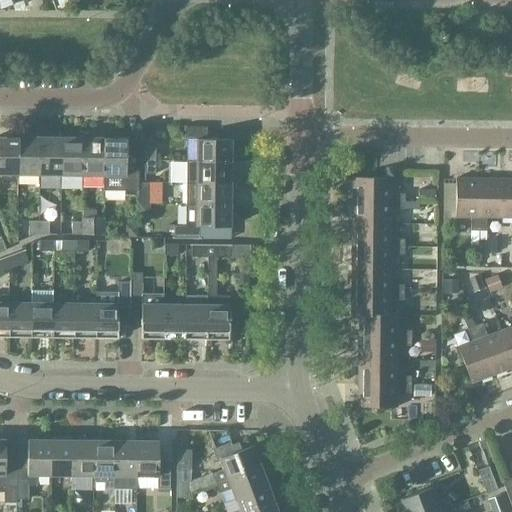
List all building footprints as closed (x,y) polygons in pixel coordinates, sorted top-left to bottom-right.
[(73,0),(61,0),(52,2),(54,12),(75,8),(73,0)] [(230,139),(205,139),(206,128),(185,127),(184,138),(196,139),(196,161),(186,161),(230,161),(230,139)] [(0,174),(17,174),(17,137),(0,136),(0,174)] [(38,174),(39,137),(17,137),(17,174),(38,174)] [(60,175),(60,137),(39,137),(38,174),(60,175)] [(81,175),(82,137),(60,137),(60,175),(81,175)] [(103,175),(103,138),(82,137),(81,175),(103,175)] [(103,138),(103,175),(103,189),(138,190),(138,143),(126,143),(126,138),(103,138)] [(144,160),(154,160),(155,147),(144,147),(144,160)] [(154,174),(154,160),(144,160),(144,174),(154,174)] [(229,183),(230,161),(186,161),(186,182),(229,183)] [(351,200),(404,201),(404,193),(390,193),(390,177),(352,177),(351,200)] [(478,231),(478,178),(455,178),(454,217),(470,217),(470,231),(478,231)] [(500,217),(501,178),(478,178),(478,231),(486,231),(486,217),(500,217)] [(511,178),(501,178),(500,217),(511,217),(511,178)] [(229,204),(229,183),(186,182),(186,204),(229,204)] [(453,212),(453,182),(442,182),(442,212),(453,212)] [(138,190),(137,203),(150,203),(151,190),(138,190)] [(418,202),(404,201),(351,200),(351,223),(390,224),(390,209),(418,209),(418,202)] [(229,226),(229,204),(186,204),(186,205),(195,205),(195,226),(173,226),(173,238),(198,238),(198,226),(229,226)] [(71,234),(81,234),(81,217),(80,217),(80,221),(71,221),(71,234)] [(81,234),(91,234),(104,234),(104,217),(81,217),(81,234)] [(38,234),(38,221),(28,221),(28,234),(38,234)] [(48,234),(48,221),(38,221),(38,234),(48,234)] [(390,239),(390,224),(351,223),(351,246),(403,247),(403,239),(390,239)] [(52,251),(52,240),(39,240),(39,251),(52,251)] [(74,251),(74,240),(61,240),(60,251),(74,251)] [(87,251),(87,240),(74,240),(74,251),(87,251)] [(177,255),(177,244),(163,244),(163,255),(177,255)] [(204,257),(204,244),(190,244),(190,257),(204,257)] [(206,295),(206,339),(228,339),(228,295),(215,295),(216,257),(229,257),(229,245),(204,244),(204,257),(207,257),(206,285),(206,295)] [(403,254),(403,247),(351,246),(351,269),(389,269),(390,254),(403,254)] [(10,254),(14,266),(27,262),(23,250),(10,254)] [(0,271),(14,266),(10,254),(0,258),(0,271)] [(389,284),(389,269),(351,269),(350,292),(403,292),(403,284),(389,284)] [(492,276),(455,282),(457,297),(494,291),(492,276)] [(511,297),(511,278),(497,279),(498,298),(511,297)] [(129,307),(129,282),(117,282),(117,291),(95,291),(95,302),(95,303),(94,337),(117,338),(117,307),(129,307)] [(129,282),(129,307),(141,307),(140,338),(162,338),(163,304),(163,294),(141,294),(141,282),(129,282)] [(51,337),(52,303),(52,291),(30,290),(30,303),(30,337),(51,337)] [(403,300),(403,292),(350,292),(350,315),(358,315),(389,315),(389,314),(389,300),(403,300)] [(0,336),(8,336),(8,303),(8,295),(0,294),(0,336)] [(206,339),(206,295),(184,295),(184,304),(184,338),(206,339)] [(30,337),(30,303),(8,303),(8,336),(30,337)] [(73,337),(73,303),(52,303),(51,337),(73,337)] [(73,303),(73,337),(94,337),(95,303),(73,303)] [(184,338),(184,304),(163,304),(162,338),(184,338)] [(511,361),(511,311),(509,312),(511,318),(511,325),(500,330),(511,361)] [(358,337),(410,338),(410,330),(397,330),(397,314),(389,314),(389,315),(358,315),(358,337)] [(511,367),(511,361),(500,330),(486,335),(481,323),(474,325),(492,375),(511,367)] [(470,383),(492,375),(474,325),(467,328),(472,341),(457,346),(470,383)] [(410,346),(410,338),(358,337),(358,360),(397,360),(397,346),(410,346)] [(396,376),(397,360),(358,360),(357,383),(410,383),(410,376),(396,376)] [(410,391),(410,383),(357,383),(357,406),(396,407),(396,391),(410,391)] [(0,486),(15,486),(16,460),(5,460),(5,439),(0,439),(0,486)] [(49,475),(49,440),(27,439),(27,460),(16,460),(15,486),(15,499),(28,499),(28,475),(49,475)] [(70,475),(71,440),(49,440),(49,475),(70,475)] [(92,475),(92,440),(71,440),(70,475),(92,475)] [(114,487),(114,475),(114,440),(92,440),(92,475),(92,487),(114,487)] [(135,475),(136,441),(114,440),(114,475),(135,475)] [(169,488),(169,461),(158,461),(158,441),(136,441),(135,475),(156,476),(156,488),(169,488)] [(252,445),(241,450),(238,442),(231,445),(230,442),(211,449),(216,460),(219,459),(223,469),(211,473),(215,483),(260,466),(252,445)] [(234,499),(267,486),(260,466),(215,483),(219,493),(230,488),(234,499)] [(486,494),(497,490),(488,466),(477,470),(486,494)] [(175,491),(190,491),(190,469),(175,468),(175,491)] [(511,477),(502,481),(511,508),(511,477)] [(260,511),(275,507),(267,486),(234,499),(238,509),(230,511),(260,511)] [(404,511),(432,511),(451,505),(448,497),(436,502),(431,487),(400,498),(404,511)] [(491,511),(499,511),(506,510),(500,494),(487,499),(491,511)]
